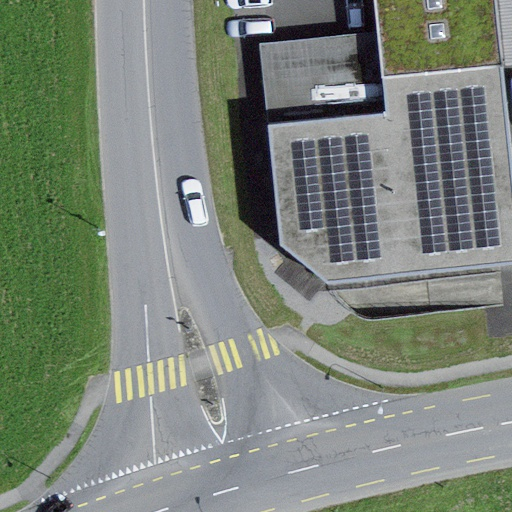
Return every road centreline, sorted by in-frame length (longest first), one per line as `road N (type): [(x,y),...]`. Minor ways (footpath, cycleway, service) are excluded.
road 1 (unclassified): [(236,488),(162,227),(144,0)]
road 2 (unclassified): [(236,488),(511,422)]
